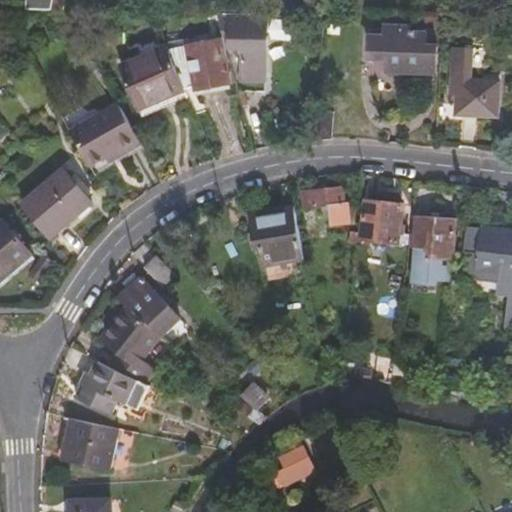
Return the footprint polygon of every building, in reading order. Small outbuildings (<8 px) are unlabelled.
[(54,0),(53,0),(26,0),(26,8),(52,9),(54,0)] [(54,0),(52,9),(62,9),(65,9),(66,0),(54,0)] [(75,0),(75,9),(86,10),(89,0),(88,0),(53,0),(54,0),(66,0),(65,0),(75,0)] [(266,74),(267,15),(248,14),(219,14),(219,15),(224,35),(234,73),(266,74)] [(131,35),(132,17),(96,15),(95,34),(131,35)] [(224,35),(219,15),(206,17),(211,39),(224,35)] [(147,17),(132,17),(131,35),(146,35),(147,17)] [(434,82),(437,37),(404,34),(403,33),(401,32),(400,32),(398,32),(396,33),(395,41),(369,40),(366,68),(386,70),(385,79),(434,82)] [(190,99),(191,100),(200,98),(198,92),(231,84),(220,43),(171,54),(186,90),(190,99)] [(500,116),(502,79),(471,77),(473,47),(452,46),(450,93),(457,93),(456,114),(500,116)] [(171,54),(169,48),(121,68),(139,109),(186,90),(171,54)] [(266,91),(266,74),(234,73),(239,91),(266,91)] [(143,118),(190,99),(186,90),(139,109),(143,118)] [(117,102),(70,131),(91,168),(106,158),(119,151),(122,155),(142,143),(117,102)] [(315,142),(332,141),(334,116),(317,115),(315,142)] [(110,163),(122,155),(119,151),(106,158),(110,163)] [(65,173),(23,208),(52,242),(94,207),(65,173)] [(346,192),(307,197),(308,214),(330,212),(332,231),(352,229),(350,210),(348,211),(346,192)] [(402,205),(367,201),(362,238),(398,243),(402,205)] [(266,262),(305,256),(295,205),(251,213),(257,245),(263,244),(266,262)] [(429,257),(453,260),(455,239),(451,238),(453,223),(415,218),(412,247),(430,249),(429,257)] [(5,227),(0,230),(0,287),(33,259),(5,227)] [(465,251),(467,252),(477,253),(475,267),(475,271),(511,275),(511,231),(467,227),(465,251)] [(357,245),(358,232),(351,232),(349,244),(357,245)] [(365,276),(369,245),(358,244),(355,275),(365,276)] [(477,253),(467,252),(466,266),(475,267),(477,253)] [(159,259),(147,271),(166,291),(178,279),(159,259)] [(40,289),(54,268),(43,260),(28,281),(40,289)] [(130,308),(163,334),(172,342),(188,323),(149,283),(145,287),(139,281),(133,287),(137,292),(125,304),(130,308)] [(140,380),(149,384),(159,371),(143,359),(163,334),(130,308),(105,341),(119,353),(123,357),(115,368),(140,380)] [(110,366),(115,368),(123,357),(119,353),(110,366)] [(139,381),(140,380),(115,368),(110,366),(100,361),(93,375),(88,372),(77,397),(111,413),(118,399),(129,404),(139,381)] [(138,408),(149,386),(139,381),(129,404),(138,408)] [(248,403),(254,408),(264,395),(254,383),(241,398),(248,403)] [(252,408),(239,397),(233,405),(247,416),(252,408)] [(111,470),(120,429),(70,418),(62,460),(111,470)] [(276,467),(278,470),(281,479),(267,489),(273,500),(311,480),(298,456),(276,467)] [(110,511),(110,500),(69,502),(69,511),(110,511)]
